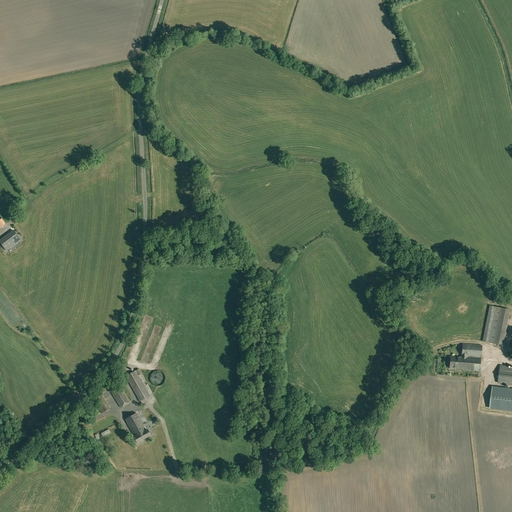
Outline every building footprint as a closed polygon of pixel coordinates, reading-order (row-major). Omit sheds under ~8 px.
[(20,240),(13,230),(0,239),(0,242),(6,251),(20,240)] [(503,346),(511,310),(490,306),(483,341),(503,346)] [(480,372),(482,346),(463,344),(462,358),(451,357),(450,368),(462,369),(462,370),(480,372)] [(511,368),(508,368),(508,366),(500,366),(498,383),(511,384),(511,368)] [(126,376),(128,381),(140,402),(150,396),(139,376),(142,374),(142,373),(141,373),(139,369),(126,376)] [(159,386),(161,385),(162,384),(164,382),(164,381),(165,380),(165,378),(164,376),(164,375),(163,373),(162,372),(160,371),(159,371),(158,371),(156,371),(155,371),(153,372),(152,373),(151,374),(151,375),(150,377),(150,379),(150,380),(151,382),(152,383),(153,384),(155,385),(156,386),(158,386),(159,386)] [(130,402),(121,387),(112,393),(120,407),(130,402)] [(511,389),(493,387),(491,408),(511,410),(511,389)] [(101,414),(110,409),(101,394),(93,400),(101,414)] [(137,443),(151,436),(147,430),(146,430),(137,413),(125,420),(135,437),(134,437),(137,443)]
